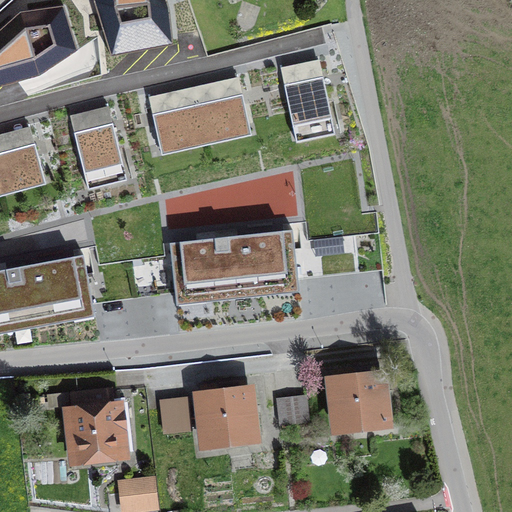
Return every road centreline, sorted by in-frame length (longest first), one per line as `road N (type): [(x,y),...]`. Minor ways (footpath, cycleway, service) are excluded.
road 1 (residential): [(0,363),(421,328)]
road 2 (unclassified): [(354,0),(363,83),(421,328)]
road 3 (residential): [(0,116),(293,42)]
road 4 (unclassified): [(421,328),(460,499)]
